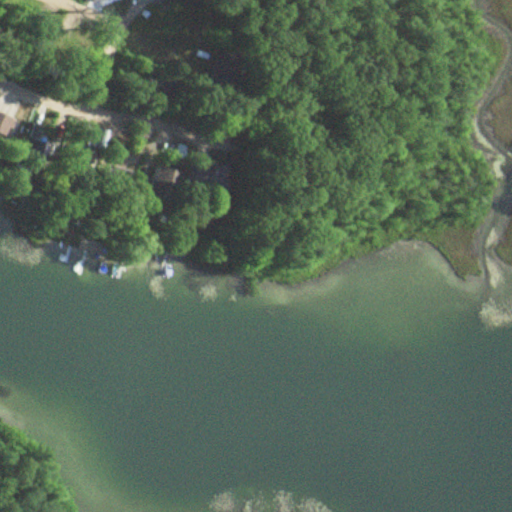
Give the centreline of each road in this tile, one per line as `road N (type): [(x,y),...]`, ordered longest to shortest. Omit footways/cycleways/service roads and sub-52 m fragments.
road 1 (residential): [(0,89),(188,138)]
road 2 (residential): [(80,111),(142,0)]
